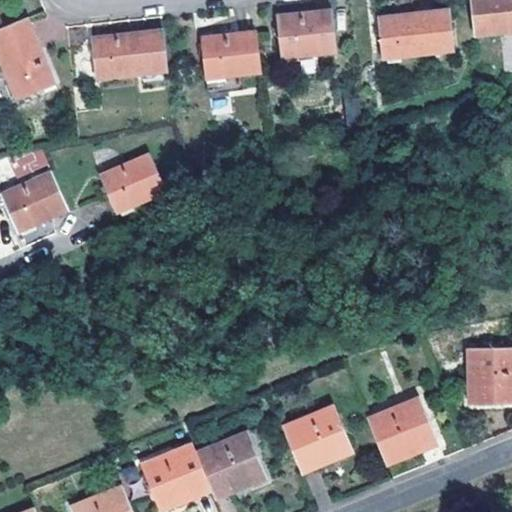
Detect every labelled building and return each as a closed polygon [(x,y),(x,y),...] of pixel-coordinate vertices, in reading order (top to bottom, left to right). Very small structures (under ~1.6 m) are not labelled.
[(511,0),(471,0),(475,35),(511,30),(511,0)] [(448,10),(378,18),(383,59),(454,51),(448,10)] [(336,51),(331,11),(278,17),(282,58),(336,51)] [(26,18),(0,29),(0,62),(16,100),(53,84),(26,18)] [(167,71),(162,30),(92,38),(97,79),(167,71)] [(260,73),(256,32),(202,38),(207,79),(260,73)] [(10,159),(17,178),(49,167),(42,147),(10,159)] [(145,150),(95,172),(111,210),(162,187),(145,150)] [(18,227),(49,214),(68,206),(52,167),(1,189),(18,227)] [(511,343),(463,342),(462,398),(511,398),(511,343)] [(364,413),(384,462),(435,441),(415,393),(364,413)] [(278,422),(298,470),(350,449),(330,402),(278,422)] [(208,485),(211,493),(261,472),(242,426),(191,446),(208,485)] [(191,446),(188,438),(138,459),(157,506),(208,485),(191,446)] [(71,511),(131,511),(118,481),(68,502),(71,511)]
